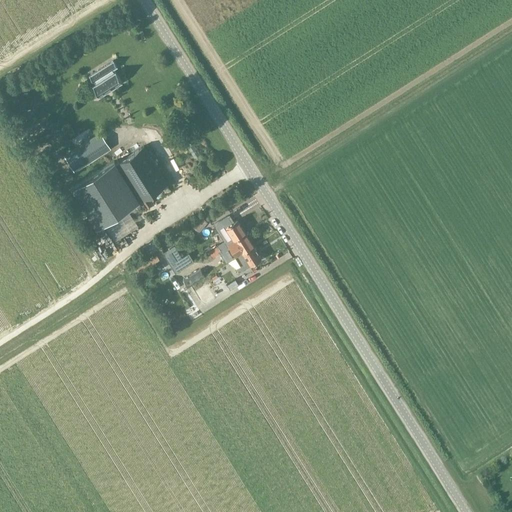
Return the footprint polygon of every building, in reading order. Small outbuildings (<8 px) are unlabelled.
[(113,60),(89,76),(93,82),(94,82),(95,83),(92,85),(99,96),(122,82),(115,71),(113,72),(112,70),(117,67),(113,60)] [(74,172),(110,149),(100,133),(64,156),(74,172)] [(114,161),(71,187),(84,209),(79,212),(83,219),(88,216),(96,228),(167,184),(143,147),(116,164),(114,161)] [(224,246),(245,233),(237,220),(232,223),(228,216),(216,223),(226,240),(222,243),(224,246)] [(242,253),(253,246),(245,233),(224,246),(226,249),(229,247),(235,257),(242,253)] [(222,243),(209,251),(213,257),(226,249),(224,246),(222,243)] [(240,266),(236,268),(239,272),(261,258),(253,246),(242,253),(235,257),(240,266)] [(235,278),(228,267),(217,274),(225,285),(235,278)] [(179,272),(183,277),(189,273),(185,268),(179,272)] [(168,269),(161,273),(165,279),(171,275),(168,269)] [(187,287),(200,279),(204,277),(200,270),(183,280),(187,287)] [(227,286),(230,291),(238,286),(235,281),(227,286)]
